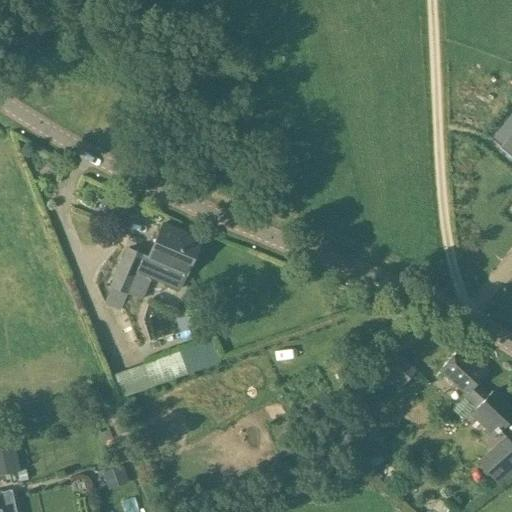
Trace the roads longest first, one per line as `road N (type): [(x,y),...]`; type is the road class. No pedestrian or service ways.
road 1 (tertiary): [(511,345),(213,210),(0,99)]
road 2 (track): [(461,317),(465,300),(444,209),(433,0)]
